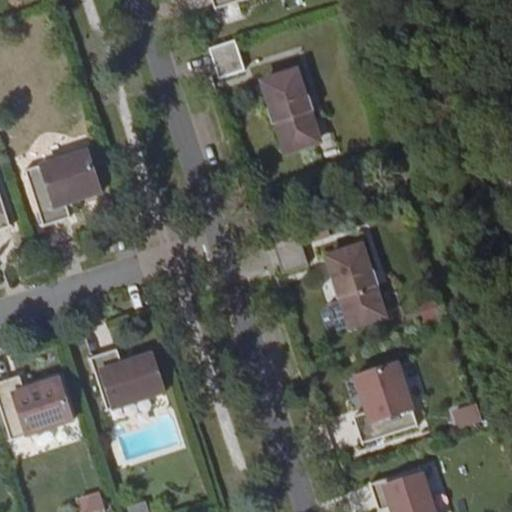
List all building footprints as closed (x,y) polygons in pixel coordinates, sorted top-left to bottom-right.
[(235,39),(209,47),(219,76),(244,68),(235,39)] [(297,72),(265,82),(273,107),(269,108),(274,124),(277,123),(287,151),(319,141),(310,112),(314,111),(309,96),(305,97),(297,72)] [(87,149),(25,169),(43,225),(70,216),(65,202),(100,191),(87,149)] [(0,228),(10,225),(0,194),(0,228)] [(299,235),(273,243),(282,272),(308,263),(299,235)] [(361,246),(328,257),(336,282),(333,284),(338,299),(341,298),(351,326),(384,316),(374,287),(378,286),(373,270),(369,272),(361,246)] [(107,410),(164,391),(151,353),(122,363),(117,348),(90,357),(107,410)] [(353,416),(362,443),(417,424),(397,363),(355,377),(366,412),(353,416)] [(19,375),(0,381),(0,407),(10,439),(72,419),(58,377),(23,389),(19,375)] [(453,411),(459,430),(483,422),(477,404),(453,411)] [(434,511),(420,468),(370,484),(379,511),(391,507),(392,511),(434,511)] [(81,511),(102,511),(106,511),(101,492),(78,498),(81,511)] [(144,500),(130,505),(132,511),(144,511),(148,511),(144,500)]
